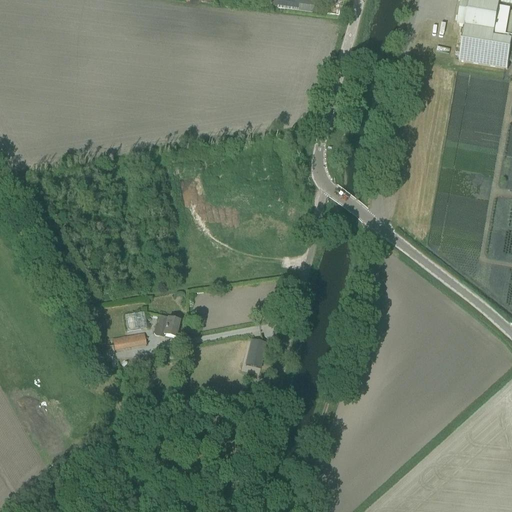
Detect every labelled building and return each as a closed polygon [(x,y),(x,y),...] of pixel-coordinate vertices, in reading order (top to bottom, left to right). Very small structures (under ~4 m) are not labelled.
[(278,0),(277,10),(313,14),(315,1),(305,0),(278,0)] [(511,50),(510,62),(511,62),(511,0),(461,0),(457,25),(465,26),(459,62),(507,71),(511,41),(511,40),(494,37),(499,3),(511,5),(511,50)] [(125,315),(126,330),(143,330),(142,314),(125,315)] [(164,337),(176,339),(180,322),(160,318),(157,328),(155,329),(153,335),(155,337),(163,339),(164,337)] [(144,335),(112,341),(114,352),(146,346),(144,335)] [(246,366),(261,369),(266,345),(251,341),(246,366)]
